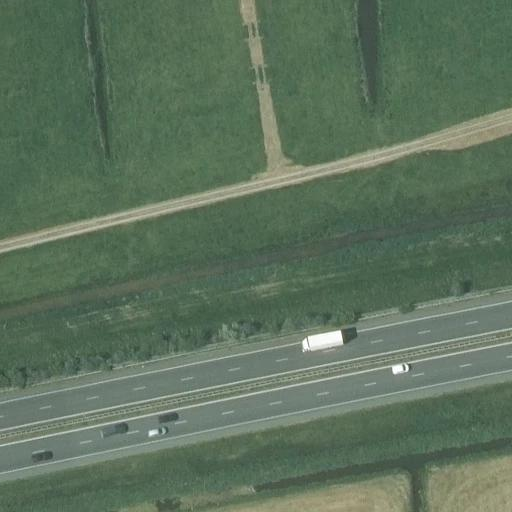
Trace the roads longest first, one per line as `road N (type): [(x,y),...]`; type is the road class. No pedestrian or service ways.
road 1 (track): [(0,248),(511,118)]
road 2 (trunk): [(0,461),(511,357)]
road 3 (trunk): [(511,315),(0,418)]
